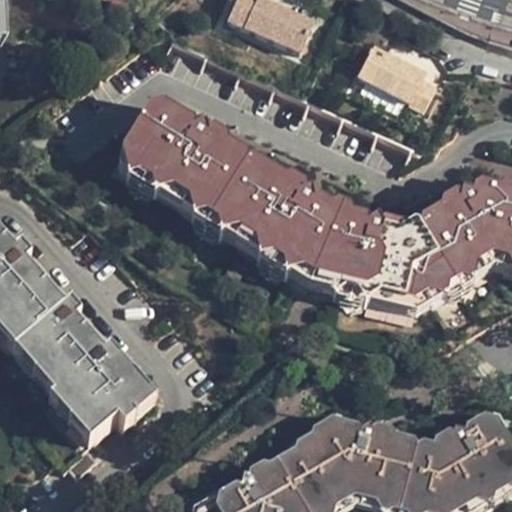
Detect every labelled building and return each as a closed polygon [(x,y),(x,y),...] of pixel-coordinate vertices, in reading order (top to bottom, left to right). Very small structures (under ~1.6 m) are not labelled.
[(313,24),(254,0),(249,0),(248,4),(237,0),(227,0),(219,20),(238,28),(237,29),(301,54),(313,24)] [(423,82),(425,76),(377,46),(358,76),(421,114),(436,90),(423,82)] [(121,147),(122,152),(131,157),(132,164),(147,174),(157,180),(163,179),(196,200),(196,206),(210,214),(224,223),(228,220),(259,240),(258,246),(273,255),(287,264),(292,261),(313,273),(329,276),(329,280),(348,285),(362,289),(366,285),(413,298),(427,290),(435,293),(449,283),(462,277),(464,270),(486,259),(508,266),(509,271),(511,271),(511,201),(500,197),(499,191),(481,185),(476,187),(474,190),(472,194),(463,193),(459,201),(447,207),(441,207),(420,219),(420,223),(417,226),(411,224),(399,230),(376,224),(371,215),(364,219),(361,215),(341,209),(333,213),(332,208),(312,195),(308,198),(306,185),(296,189),(295,183),(275,170),(270,173),(270,166),(238,146),(231,149),(217,141),(216,130),(206,133),(204,126),(184,112),(178,114),(178,108),(163,98),(156,100),(148,114),(140,114),(121,147)] [(131,157),(122,152),(120,154),(120,168),(125,170),(125,179),(139,188),(147,174),(132,164),(131,157)] [(157,180),(147,174),(139,188),(150,195),(157,191),(189,212),(189,220),(202,228),(210,214),(196,206),(196,200),(163,179),(157,180)] [(224,223),(210,214),(202,228),(212,234),(220,231),(254,252),(254,259),(266,267),(273,255),(258,246),(259,240),(228,220),(224,223)] [(0,258),(6,265),(12,260),(2,249),(0,250),(0,258)] [(287,264),(273,255),(266,267),(277,274),(284,271),(308,285),(327,290),(329,295),(344,300),(348,285),(329,280),(329,276),(313,273),(292,261),(287,264)] [(59,323),(50,313),(18,278),(24,272),(12,260),(6,265),(0,258),(0,350),(51,405),(96,454),(116,436),(125,445),(139,432),(131,423),(148,406),(108,362),(101,368),(71,335),(78,329),(66,317),(59,323)] [(462,277),(449,283),(456,296),(466,290),(469,283),(485,273),(504,279),(505,286),(511,287),(511,271),(509,271),(508,266),(486,259),(464,270),(462,277)] [(362,289),(348,285),(344,300),(357,303),(363,299),(403,309),(408,316),(434,302),(441,303),(456,296),(449,283),(435,293),(427,290),(413,298),(366,285),(362,289)] [(57,307),(50,313),(59,323),(66,317),(57,307)] [(51,405),(0,350),(0,358),(47,408),(51,405)] [(96,454),(51,405),(47,408),(42,413),(87,463),(96,454)] [(459,433),(458,436),(456,443),(440,450),(435,450),(423,446),(417,450),(415,444),(392,438),(386,441),(373,437),(370,432),(367,428),(358,431),(355,426),(348,426),(332,434),(329,442),(316,449),(311,449),(311,447),(277,466),(276,472),(262,480),(256,479),(253,478),(250,488),(242,487),(224,498),(222,503),(217,501),(198,511),(511,511),(511,405),(470,430),(470,433),(467,436),(459,433)] [(131,423),(139,432),(156,416),(148,406),(131,423)] [(386,441),(392,438),(385,425),(370,432),(373,437),(386,441)] [(456,443),(458,436),(441,432),(435,450),(440,450),(456,443)] [(276,472),(277,466),(262,462),(256,479),(262,480),(276,472)] [(86,485),(98,474),(86,464),(76,474),(86,485)]
